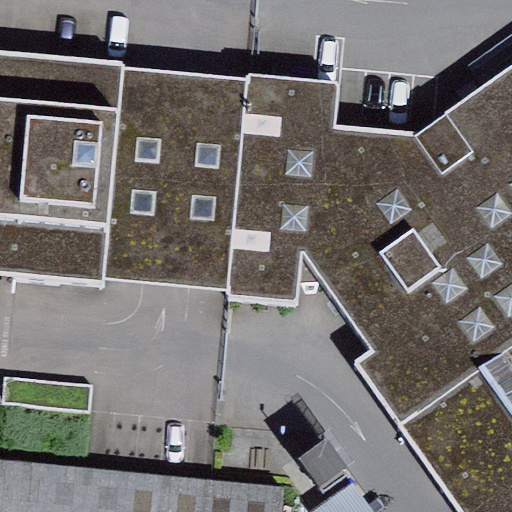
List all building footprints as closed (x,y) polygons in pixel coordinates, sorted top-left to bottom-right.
[(125,68),(0,56),(0,280),(105,290),(106,280),(124,74),(125,68)] [(343,83),(246,76),(246,84),(228,290),(230,297),(295,302),(298,253),(370,353),(349,368),(452,511),(511,511),(511,73),(420,139),(339,133),(343,83)] [(246,84),(124,74),(106,280),(228,290),(246,84)] [(5,380),(2,407),(88,415),(91,388),(5,380)] [(280,511),(283,491),(0,464),(0,511),(280,511)]
